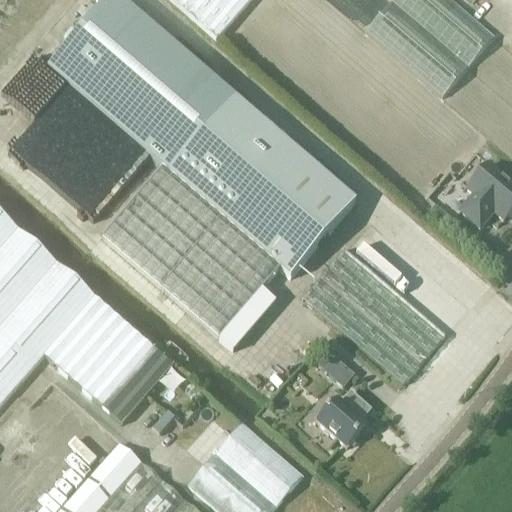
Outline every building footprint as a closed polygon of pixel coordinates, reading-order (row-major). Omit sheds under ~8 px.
[(279,273),(289,282),(355,206),(117,0),(109,0),(47,72),(162,172),(102,241),(219,342),(279,273)] [(167,0),(217,43),(253,0),(167,0)] [(504,223),(511,212),(511,186),(488,167),(467,192),(474,198),(460,214),(480,231),(489,221),(487,219),(492,213),(504,223)] [(172,369),(0,217),(0,408),(43,360),(120,428),(172,369)] [(302,302),(403,387),(445,337),(345,252),(302,302)] [(317,426),(348,453),(368,430),(363,425),(372,414),(352,396),(342,407),(337,402),(317,426)] [(241,428),(189,489),(215,511),(274,511),(301,480),(241,428)] [(192,511),(118,446),(59,511),(192,511)]
